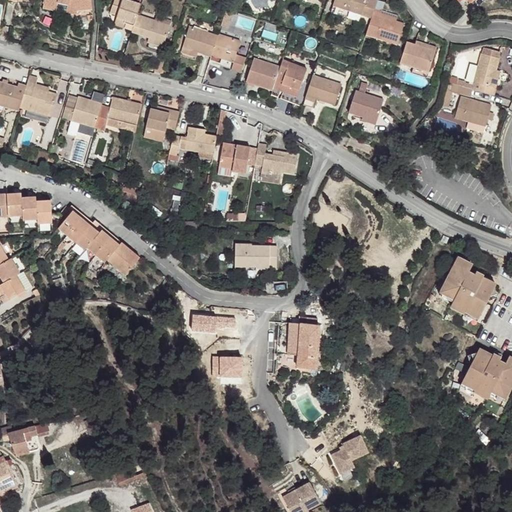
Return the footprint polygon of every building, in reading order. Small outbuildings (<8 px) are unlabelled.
[(92,11),(90,0),(45,0),(45,6),(56,9),(58,4),(67,6),(66,12),(75,14),(77,12),(92,11)] [(138,30),(146,7),(119,0),(118,0),(113,17),(121,20),(121,23),(129,25),(129,27),(138,30)] [(375,5),(376,0),(336,0),(337,1),(373,11),(375,5)] [(371,18),(373,11),(337,1),(335,6),(371,18)] [(92,18),(92,11),(77,12),(75,14),(66,12),(67,6),(58,4),(56,9),(55,14),(74,19),(75,19),(92,18)] [(371,18),(368,29),(400,39),(407,19),(398,16),(383,11),(384,8),(375,5),(373,11),(371,18)] [(332,8),(331,13),(345,18),(347,12),(332,8)] [(137,35),(138,30),(129,27),(129,25),(121,23),(121,20),(113,17),(111,27),(137,35)] [(170,49),(176,27),(148,19),(144,37),(157,41),(161,42),(160,46),(170,49)] [(217,60),(222,42),(195,34),(189,55),(204,60),(216,63),(217,62),(217,60)] [(414,36),(413,41),(434,47),(435,42),(414,36)] [(404,39),(398,61),(412,65),(428,69),(434,47),(413,41),(404,39)] [(240,61),(244,46),(223,40),(222,42),(217,60),(226,65),(237,68),(240,61)] [(454,78),(452,84),(468,89),(490,96),(496,76),(491,75),(493,71),(497,57),(498,51),(488,48),(481,51),(481,53),(478,52),(469,83),(461,81),(462,80),(454,78)] [(203,64),(204,60),(189,55),(187,60),(203,64)] [(170,76),(174,61),(163,59),(159,73),(170,76)] [(279,90),(285,68),(259,60),(252,85),(278,92),(279,90)] [(246,79),(250,64),(240,61),(237,68),(236,73),(235,76),(246,79)] [(310,74),(312,70),(287,63),(285,68),(279,90),(304,98),(306,92),(289,87),(294,70),(310,74)] [(236,73),(237,68),(226,65),(224,70),(236,73)] [(412,65),(411,70),(427,74),(428,69),(412,65)] [(306,92),(310,74),(294,70),(289,87),(306,92)] [(496,76),(490,96),(495,97),(502,73),(493,71),(491,75),(496,76)] [(454,78),(446,75),(444,81),(447,82),(452,84),(454,78)] [(320,76),(318,77),(311,100),(309,108),(309,110),(319,113),(324,100),(344,105),(349,87),(320,78),(320,76)] [(40,80),(30,77),(27,86),(21,109),(37,113),(52,117),(53,117),(59,96),(51,93),(36,89),(38,85),(40,80)] [(21,109),(27,86),(20,84),(18,87),(0,81),(0,105),(20,111),(21,109)] [(440,88),(436,104),(441,105),(445,90),(465,95),(468,89),(452,84),(447,82),(444,81),(442,81),(440,88)] [(52,90),(38,85),(36,89),(51,93),(52,90)] [(309,108),(311,100),(304,98),(279,90),(278,92),(276,98),(309,108)] [(354,90),(347,113),(362,117),(362,115),(378,119),(384,99),(354,90)] [(457,95),(451,115),(463,119),(482,125),(485,114),(487,110),(488,105),(457,95)] [(98,127),(104,106),(104,104),(80,98),(73,122),(82,124),(97,129),(98,127)] [(112,109),(110,116),(121,119),(130,122),(139,124),(144,105),(115,98),(112,109)] [(173,110),(154,105),(153,109),(172,114),(173,110)] [(110,116),(112,109),(104,106),(98,127),(107,129),(107,127),(110,116)] [(172,114),(153,109),(148,127),(167,132),(169,128),(172,114)] [(181,112),(173,110),(172,114),(169,128),(177,130),(181,112)] [(52,117),(37,113),(35,120),(50,124),(52,117)] [(362,117),(361,120),(376,124),(378,119),(362,115),(362,117)] [(110,116),(109,122),(120,125),(121,119),(110,116)] [(130,122),(121,119),(120,125),(137,130),(139,124),(130,122)] [(463,119),(462,123),(481,129),(482,125),(463,119)] [(82,124),(73,122),(70,134),(78,136),(82,124)] [(167,132),(148,127),(145,137),(164,142),(167,132)] [(215,155),(218,137),(206,135),(200,135),(201,130),(190,128),(186,150),(215,155)] [(184,138),(176,135),(171,155),(179,157),(184,138)] [(248,174),(251,150),(224,145),(221,167),(239,170),(238,173),(248,174)] [(266,147),(260,146),(256,168),(263,169),(262,175),(282,178),(283,174),(296,175),(299,157),(280,154),(278,158),(270,157),(265,156),(266,147)] [(35,161),(33,166),(45,169),(48,158),(50,154),(38,150),(36,157),(35,161)] [(27,158),(12,153),(10,159),(25,164),(27,158)] [(24,194),(24,190),(8,191),(10,213),(24,212),(24,194)] [(0,213),(10,213),(8,191),(0,191),(0,213)] [(39,199),(38,193),(24,194),(24,212),(25,217),(39,216),(39,199)] [(53,213),(51,199),(39,199),(39,216),(40,222),(53,221),(53,213)] [(88,214),(78,209),(76,210),(84,218),(88,214)] [(84,218),(76,210),(68,218),(61,227),(71,235),(84,218)] [(94,225),(97,221),(88,214),(84,218),(94,225)] [(80,242),(94,225),(84,218),(71,235),(80,242)] [(106,228),(97,221),(94,225),(102,232),(104,230),(106,228)] [(90,247),(102,232),(94,225),(80,242),(88,249),(90,247)] [(113,238),(115,235),(106,228),(104,230),(113,238)] [(99,254),(113,238),(104,230),(102,232),(90,247),(99,254)] [(121,245),(124,242),(115,235),(113,238),(121,245)] [(443,237),(440,242),(446,245),(447,246),(450,241),(443,237)] [(110,260),(121,245),(113,238),(99,254),(108,261),(110,260)] [(0,265),(9,260),(0,241),(0,265)] [(130,274),(142,258),(124,242),(121,245),(110,260),(130,274)] [(280,272),(281,248),(261,247),(261,249),(257,249),(258,246),(240,245),(239,269),(261,271),(280,272)] [(460,255),(443,290),(456,296),(453,300),(452,304),(466,311),(467,309),(481,316),(490,299),(492,294),(498,292),(496,287),(498,282),(484,276),(485,273),(478,270),(474,277),(468,274),(474,262),(460,255)] [(20,273),(13,259),(9,260),(0,265),(0,275),(1,275),(5,282),(18,275),(20,273)] [(26,290),(18,275),(5,282),(0,285),(0,293),(5,291),(9,300),(26,290)] [(289,354),(300,355),(302,324),(291,323),(289,354)] [(300,355),(300,368),(319,370),(321,325),(302,324),(300,355)] [(475,359),(465,381),(478,387),(477,390),(491,397),(493,393),(494,389),(509,396),(511,389),(511,354),(511,355),(506,365),(500,363),(504,355),(496,352),(495,354),(481,347),(480,351),(474,353),(475,359)] [(85,419),(88,433),(101,430),(99,416),(85,419)] [(11,441),(14,455),(37,450),(34,435),(49,432),(47,424),(13,433),(10,433),(11,441)] [(0,429),(1,435),(10,433),(13,433),(12,431),(11,427),(0,429)] [(348,452),(333,459),(343,478),(357,471),(354,464),(370,456),(361,439),(345,447),(348,452)] [(0,491),(19,483),(8,460),(6,460),(0,463),(0,491)] [(117,474),(121,483),(147,471),(142,462),(117,474)] [(79,480),(82,488),(102,483),(100,474),(79,480)] [(312,487),(286,502),(291,511),(306,511),(309,511),(312,511),(323,506),(312,487)] [(38,494),(41,501),(49,499),(46,491),(38,494)] [(152,511),(149,503),(130,509),(131,511),(152,511)]
